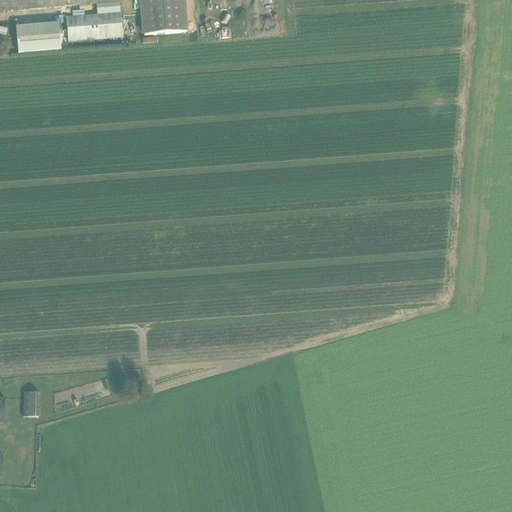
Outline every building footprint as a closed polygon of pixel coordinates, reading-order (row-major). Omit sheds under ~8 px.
[(0,0),(0,12),(5,12),(95,4),(96,16),(65,18),(68,44),(123,39),(118,0),(0,0)] [(184,0),(138,0),(142,37),(187,33),(184,0)] [(223,0),(212,1),(213,10),(229,8),(227,0),(223,0)] [(15,28),(17,56),(60,52),(58,24),(15,28)] [(23,394),(22,419),(36,419),(39,420),(39,410),(38,410),(39,394),(36,394),(23,394)]
